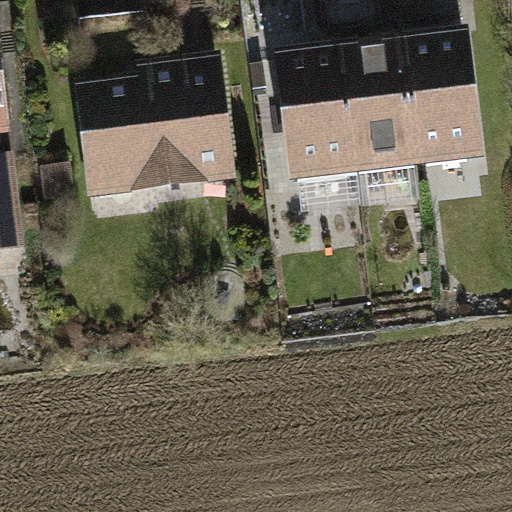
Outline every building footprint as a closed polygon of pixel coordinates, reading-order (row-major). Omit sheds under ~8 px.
[(462,41),(459,0),(399,0),(401,44),(462,41)] [(312,64),(306,8),(243,15),(249,71),(312,64)] [(143,27),(79,33),(83,68),(147,61),(143,27)] [(414,197),(478,189),(465,78),(401,86),(414,197)] [(350,205),(414,197),(401,86),(337,94),(350,205)] [(287,212),(350,205),(337,94),(273,101),(287,212)] [(79,119),(89,237),(229,226),(219,96),(133,103),(134,114),(79,119)] [(0,165),(4,165),(0,122),(0,287),(20,285),(12,199),(0,200),(0,165)] [(70,204),(40,206),(42,243),(72,241),(70,204)]
